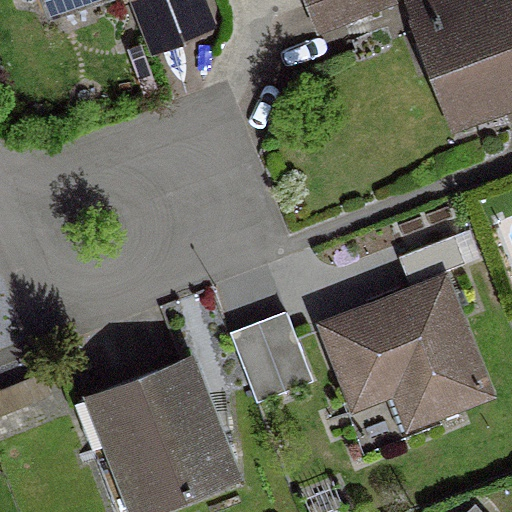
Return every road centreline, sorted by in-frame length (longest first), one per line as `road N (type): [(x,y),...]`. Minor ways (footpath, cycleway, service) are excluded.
road 1 (residential): [(0,201),(46,320),(277,249)]
road 2 (track): [(277,249),(511,163)]
